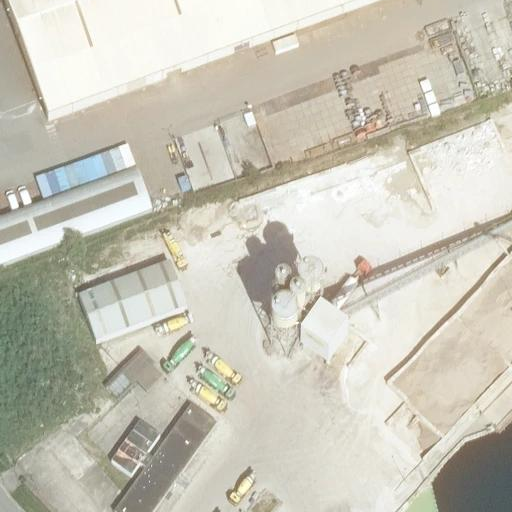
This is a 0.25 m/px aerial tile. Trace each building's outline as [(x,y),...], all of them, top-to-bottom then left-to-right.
[(2,0),(47,123),(385,0),(2,0)] [(0,269),(151,214),(136,173),(0,223),(0,269)] [(25,295),(54,281),(45,262),(16,276),(25,295)] [(78,300),(95,346),(186,312),(169,266),(78,300)] [(274,346),(319,375),(343,336),(323,323),(317,334),(292,318),(274,346)] [(138,352),(104,389),(128,411),(162,374),(138,352)] [(217,430),(178,402),(164,422),(155,415),(141,434),(150,441),(143,451),(183,479),(217,430)]
